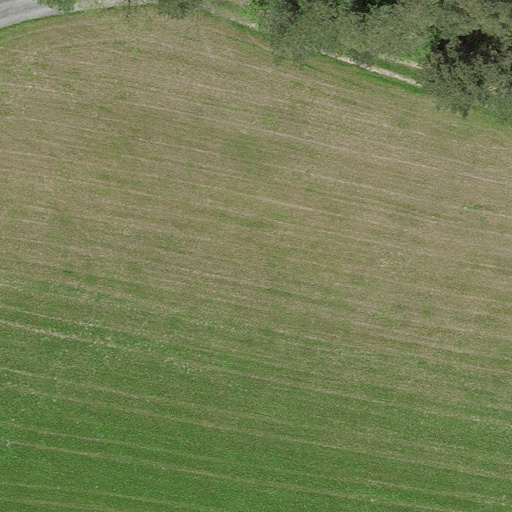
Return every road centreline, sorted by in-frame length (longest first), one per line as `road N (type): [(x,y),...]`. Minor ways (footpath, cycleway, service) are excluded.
road 1 (track): [(204,0),(511,99)]
road 2 (track): [(0,29),(119,0)]
